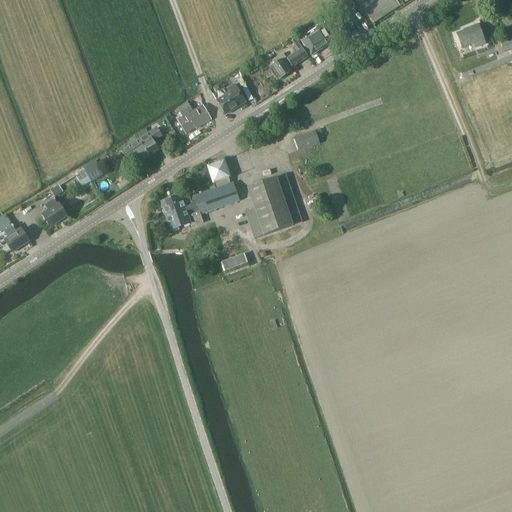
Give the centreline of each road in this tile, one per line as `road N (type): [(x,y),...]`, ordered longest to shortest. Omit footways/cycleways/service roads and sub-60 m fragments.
road 1 (tertiary): [(125,199),(423,0)]
road 2 (residential): [(228,511),(125,199)]
road 3 (tertiary): [(0,283),(125,199)]
